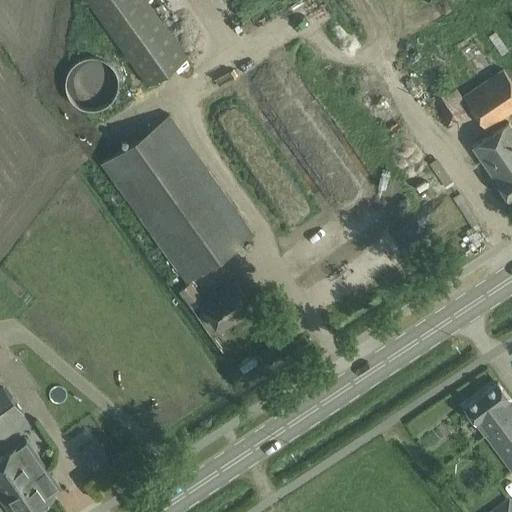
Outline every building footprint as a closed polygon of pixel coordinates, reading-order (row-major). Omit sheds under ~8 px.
[(85,0),(148,86),(189,56),(152,6),(160,0),(85,0)] [(233,84),(328,14),(317,0),(306,0),(219,65),(233,84)] [(403,0),(415,15),(435,0),(403,0)] [(66,81),(66,83),(66,85),(66,88),(66,90),(67,92),(68,93),(68,95),(69,97),(71,99),(73,102),(75,103),(78,106),(82,108),(84,109),(88,110),(90,110),(94,110),(96,110),(100,109),(104,107),(106,107),(109,104),(110,103),(112,101),(113,100),(116,96),(116,94),(117,93),(118,91),(118,89),(119,87),(119,85),(119,82),(119,80),(118,78),(118,76),(117,74),(117,72),(116,71),(115,69),(113,67),(112,66),(111,64),(109,63),(107,62),(104,59),(102,59),(100,58),(96,57),(92,57),(90,57),(86,58),(82,59),(78,61),(75,63),(73,65),(72,66),(71,68),(69,70),(69,71),(68,73),(67,75),(66,77),(66,79),(66,81)] [(511,76),(510,78),(503,68),(464,95),(486,127),(511,109),(511,76)] [(426,99),(445,128),(469,112),(450,83),(426,99)] [(170,114),(101,163),(186,282),(255,233),(170,114)] [(511,127),(509,123),(473,147),(508,197),(511,194),(511,127)] [(350,177),(330,181),(334,198),(354,194),(350,177)] [(396,236),(342,267),(355,287),(408,256),(396,236)] [(309,240),(292,252),(302,265),(318,253),(309,240)] [(233,279),(200,302),(219,328),(240,313),(241,315),(253,307),(233,279)] [(312,309),(340,304),(336,281),(308,286),(312,309)] [(0,427),(23,412),(2,384),(0,380),(0,427)] [(465,405),(507,462),(511,469),(511,402),(496,382),(465,405)] [(0,498),(9,511),(34,511),(55,497),(19,445),(0,457),(0,498)] [(111,463),(104,454),(90,464),(96,473),(111,463)] [(463,511),(511,511),(511,503),(499,485),(463,511)]
